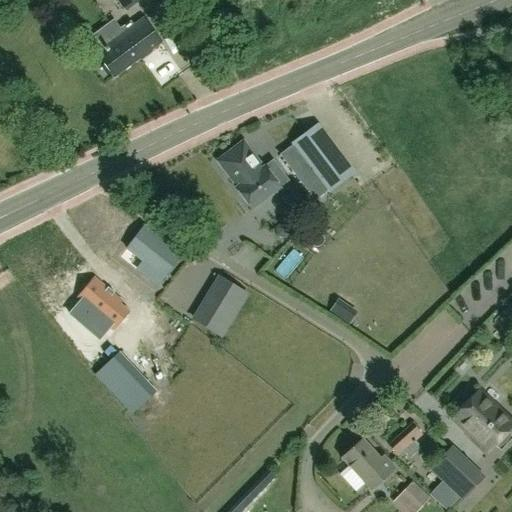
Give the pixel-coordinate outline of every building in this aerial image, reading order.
[(116,0),(125,11),(139,0),(116,0)] [(108,19),(116,29),(130,18),(122,8),(108,19)] [(95,54),(113,78),(160,43),(143,19),(95,54)] [(221,47),(216,35),(201,42),(206,53),(221,47)] [(290,144),(328,193),(355,172),(317,123),(290,144)] [(264,161),(248,138),(219,159),(239,185),(235,188),(251,209),(288,182),(272,160),(263,167),(262,166),(261,163),(264,161)] [(283,239),(289,234),(287,226),(280,224),(274,230),(276,237),(283,239)] [(143,226),(113,261),(136,281),(160,253),(166,258),(172,251),(143,226)] [(216,275),(190,318),(220,336),(247,294),(216,275)] [(79,302),(68,315),(99,341),(110,328),(113,330),(128,313),(118,305),(121,301),(93,278),(76,299),(79,302)] [(511,302),(495,321),(511,336),(511,302)] [(347,323),(356,310),(349,305),(340,318),(347,323)] [(499,357),(510,344),(501,337),(490,350),(499,357)] [(153,389),(163,400),(174,389),(128,342),(122,347),(158,384),(153,389)] [(282,343),(279,360),(298,363),(301,346),(282,343)] [(118,353),(94,374),(131,414),(155,392),(118,353)] [(507,432),(511,426),(511,421),(479,391),(452,419),(488,453),(494,445),(497,448),(510,435),(507,432)] [(407,459),(421,447),(415,441),(422,435),(411,424),(387,445),(397,457),(401,453),(407,459)] [(348,466),(339,474),(355,492),(364,484),(370,490),(387,475),(396,466),(384,454),(379,459),(362,440),(341,458),(348,466)] [(450,446),(428,470),(460,500),(472,487),(464,480),(475,469),(450,446)] [(267,470),(242,496),(250,503),(275,477),(267,470)] [(412,483),(401,493),(418,510),(429,499),(412,483)] [(239,498),(226,511),(240,511),(247,505),(239,498)]
